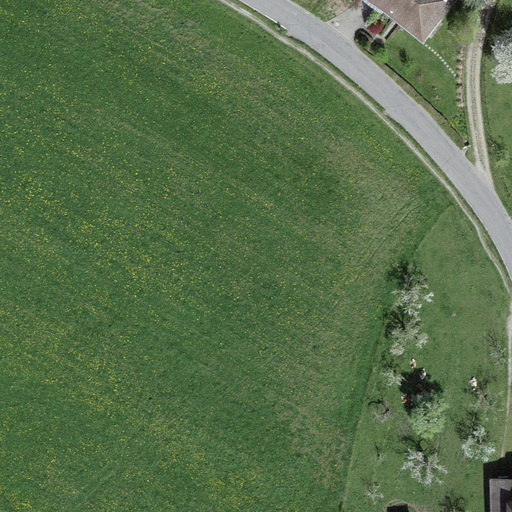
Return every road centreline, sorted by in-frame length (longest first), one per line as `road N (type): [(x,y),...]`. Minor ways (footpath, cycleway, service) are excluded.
road 1 (tertiary): [(511,251),(425,131),(317,33),(264,0)]
road 2 (track): [(490,0),(473,41),(483,203)]
